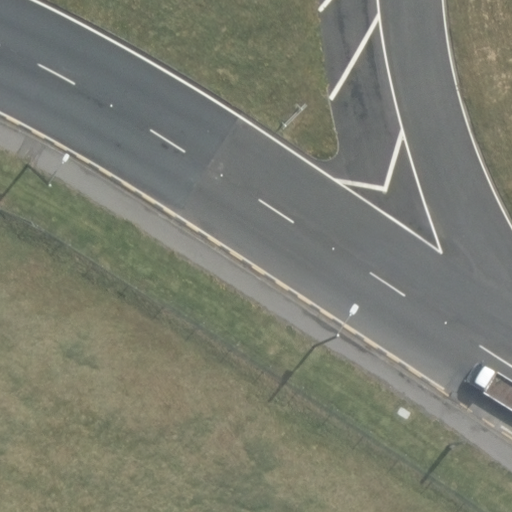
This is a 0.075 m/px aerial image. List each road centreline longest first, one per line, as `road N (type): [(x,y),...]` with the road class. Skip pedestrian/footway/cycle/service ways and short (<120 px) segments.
road 1 (trunk): [(511,325),(0,38)]
road 2 (trunk): [(511,303),(437,191),(400,99),(380,0)]
